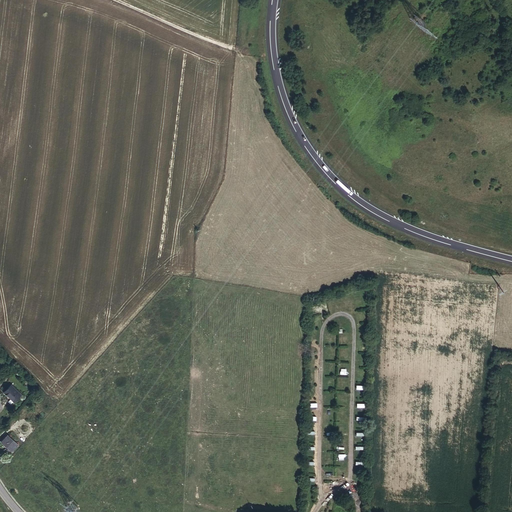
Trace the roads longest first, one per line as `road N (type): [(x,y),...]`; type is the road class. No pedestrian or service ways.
road 1 (motorway): [(275,0),(282,95),(328,172),(402,225),(511,259)]
road 2 (track): [(111,0),(233,50)]
